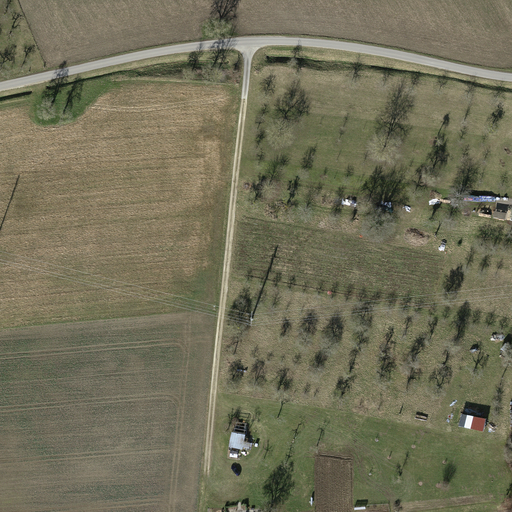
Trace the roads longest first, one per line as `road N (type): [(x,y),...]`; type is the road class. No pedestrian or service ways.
road 1 (unclassified): [(0,82),(191,47),(311,39),(511,76)]
road 2 (track): [(209,472),(252,40)]
